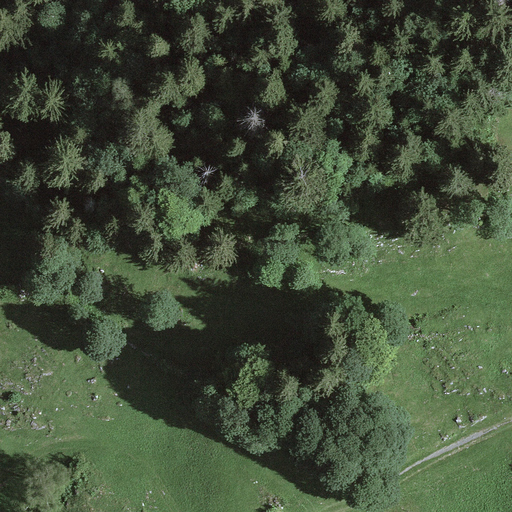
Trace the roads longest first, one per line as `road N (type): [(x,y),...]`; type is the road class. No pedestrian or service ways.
road 1 (track): [(178,511),(144,464),(122,449),(62,445),(0,479)]
road 2 (track): [(511,419),(336,511)]
